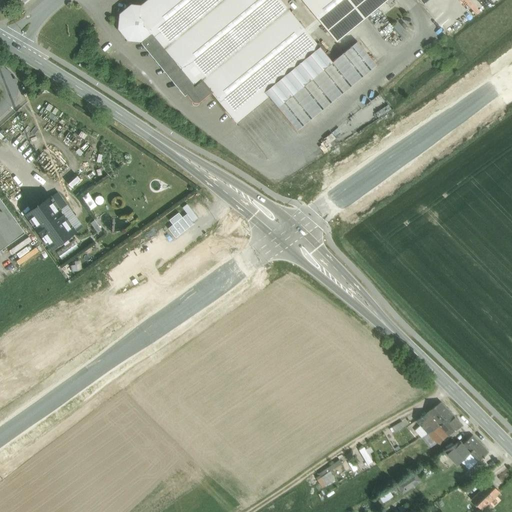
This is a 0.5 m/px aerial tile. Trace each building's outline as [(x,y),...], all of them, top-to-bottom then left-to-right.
[(280,0),(147,0),(140,6),(138,19),(151,35),(194,87),(201,81),(211,93),(236,123),(268,97),(264,92),(319,46),(280,0)] [(388,0),(301,0),(336,43),(388,0)] [(140,6),(131,5),(119,14),(118,29),(127,41),(141,42),(143,42),(151,35),(138,19),(140,6)] [(194,87),(151,35),(143,42),(141,42),(141,44),(185,96),(186,94),(193,102),(194,102),(194,104),(197,104),(198,103),(199,103),(211,93),(201,81),(194,87)] [(25,212),(51,248),(77,230),(51,194),(25,212)] [(0,251),(25,233),(0,198),(0,251)] [(72,243),(56,252),(59,257),(75,249),(72,243)] [(440,402),(426,413),(416,421),(427,433),(439,426),(454,416),(440,402)] [(454,416),(439,426),(427,433),(436,443),(463,425),(454,416)] [(472,435),(462,445),(459,441),(444,451),(457,465),(461,461),(469,470),(488,452),(472,435)] [(314,475),(320,486),(333,480),(328,468),(314,475)] [(416,472),(409,477),(414,484),(421,480),(416,472)] [(409,477),(398,484),(403,492),(414,484),(409,477)] [(489,482),(476,495),(481,500),(483,498),(488,503),(499,493),(489,482)] [(481,500),(476,495),(471,499),(482,510),(488,503),(483,498),(481,500)]
